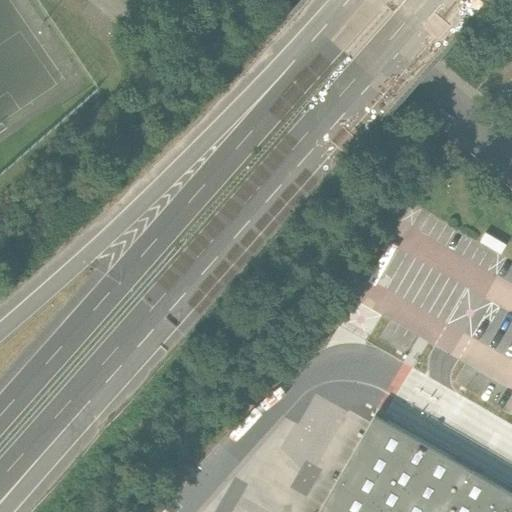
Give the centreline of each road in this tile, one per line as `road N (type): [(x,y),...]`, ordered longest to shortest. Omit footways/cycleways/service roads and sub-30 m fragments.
road 1 (motorway): [(90,375),(425,0)]
road 2 (motorway): [(307,62),(0,411)]
road 3 (motorway): [(307,62),(172,171),(0,331)]
road 4 (unclassified): [(511,155),(335,0)]
road 5 (motorway): [(3,511),(90,375)]
road 6 (motorway): [(0,477),(90,375)]
